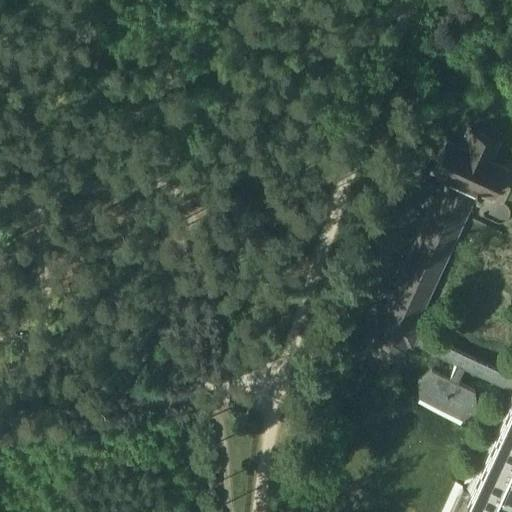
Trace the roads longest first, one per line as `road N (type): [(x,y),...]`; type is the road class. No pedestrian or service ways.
road 1 (track): [(261,511),(279,372),(408,0)]
road 2 (track): [(255,165),(0,197)]
